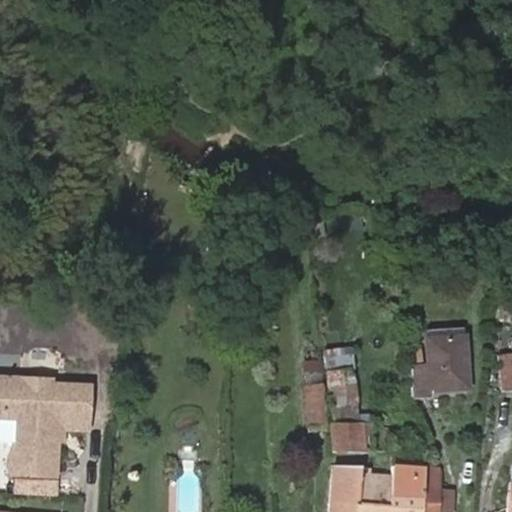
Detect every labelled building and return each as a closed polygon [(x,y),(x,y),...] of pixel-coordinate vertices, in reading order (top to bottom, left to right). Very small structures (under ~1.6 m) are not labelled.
[(429,368),(411,370),(413,398),(430,397),(429,392),(468,389),(464,330),(426,333),(429,368)] [(356,346),(325,344),(324,363),(355,365),(356,346)] [(310,375),(304,376),(308,426),(324,425),(319,363),(310,364),(310,375)] [(334,407),(335,426),(359,424),(355,381),(350,372),(328,374),(331,407),(334,407)] [(54,476),(56,442),(57,429),(61,429),(85,430),(87,386),(49,385),(26,384),(21,378),(12,377),(12,373),(4,373),(4,377),(0,377),(0,422),(14,423),(13,455),(9,455),(8,474),(54,476)] [(366,452),(364,424),(359,424),(335,426),(331,426),(333,451),(366,452)] [(374,463),(392,464),(392,453),(374,452),(374,463)] [(389,511),(424,511),(428,471),(422,470),(423,455),(397,454),(397,468),(391,468),(391,479),(389,511)] [(358,511),(361,477),(361,471),(334,469),(331,511),(358,511)] [(358,511),(389,511),(391,479),(368,477),(368,471),(361,471),(361,477),(358,511)] [(424,511),(439,511),(439,482),(440,472),(428,471),(424,511)]
